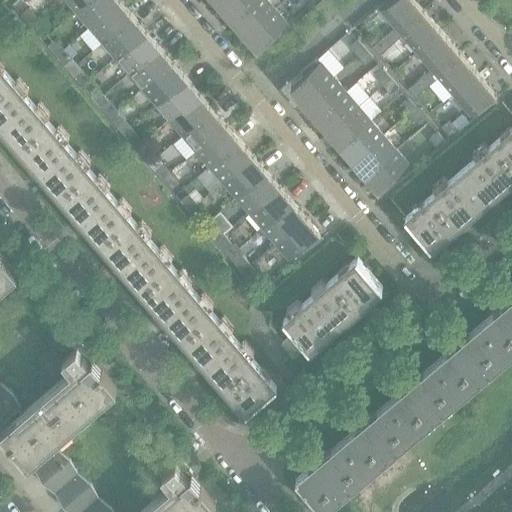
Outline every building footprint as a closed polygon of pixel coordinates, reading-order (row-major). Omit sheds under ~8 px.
[(65,0),(75,10),(86,0),(65,0)] [(88,26),(117,0),(86,0),(75,10),(88,26)] [(102,42),(133,15),(119,0),(117,0),(88,26),(102,42)] [(234,19),(255,0),(225,0),(221,4),(234,19)] [(247,35),(277,10),(267,0),(255,0),(234,19),(247,35)] [(423,9),(415,0),(383,0),(377,6),(398,31),(423,9)] [(37,17),(29,7),(20,14),(29,24),(37,17)] [(416,52),(441,30),(423,9),(398,31),(416,52)] [(274,41),(291,27),(277,10),(247,35),(259,49),(260,48),(272,37),(274,39),(273,40),(274,41)] [(115,58),(146,31),(133,15),(102,42),(115,58)] [(46,27),(37,17),(29,24),(37,34),(46,27)] [(390,45),(400,36),(393,28),(382,37),(390,45)] [(434,73),(459,51),(441,30),(416,52),(434,73)] [(129,73),(160,46),(146,31),(115,58),(129,73)] [(379,55),(390,45),(382,37),(372,46),(379,55)] [(64,48),(55,38),(47,45),(55,55),(64,48)] [(366,48),(357,39),(349,46),(357,56),(366,48)] [(142,88),(173,62),(160,46),(129,73),(142,88)] [(72,58),(64,48),(55,55),(64,65),(72,58)] [(373,57),(366,48),(357,56),(365,64),(373,57)] [(452,94),(477,72),(459,51),(434,73),(452,94)] [(304,101),(333,76),(317,57),(300,71),(301,72),(302,72),(304,74),(292,85),(291,84),(290,85),(304,101)] [(155,104),(186,77),(173,62),(142,88),(155,104)] [(0,84),(10,76),(7,73),(0,64),(0,84)] [(390,77),(382,68),(374,75),(382,84),(390,77)] [(91,79),(82,69),(73,76),(82,86),(91,79)] [(426,87),(436,78),(429,70),(419,79),(426,87)] [(496,94),(477,72),(452,94),(471,115),(495,94),(495,95),(496,94)] [(50,123),(10,76),(0,84),(0,124),(21,148),(50,123)] [(316,115),(346,90),(333,76),(304,101),(316,115)] [(170,121),(201,94),(186,77),(155,104),(170,121)] [(398,86),(390,77),(382,84),(390,94),(398,86)] [(99,89),(91,79),(82,86),(91,96),(99,89)] [(415,97),(426,87),(419,79),(408,88),(415,97)] [(329,130),(358,105),(346,90),(316,115),(329,130)] [(184,138),(215,111),(201,94),(170,121),(184,138)] [(415,106),(408,97),(399,104),(407,113),(415,106)] [(117,110),(109,100),(100,107),(109,117),(117,110)] [(341,144),(371,119),(358,105),(329,130),(341,144)] [(423,115),(415,106),(407,113),(415,123),(423,115)] [(126,120),(117,110),(109,117),(117,127),(126,120)] [(198,153),(228,126),(215,111),(184,138),(198,153)] [(354,159),(383,134),(371,119),(341,144),(354,159)] [(458,130),(449,119),(441,126),(450,137),(458,130)] [(91,170),(50,123),(21,148),(62,196),(91,170)] [(211,169),(242,142),(228,126),(198,153),(211,169)] [(511,126),(494,142),(511,163),(511,126)] [(144,141),(135,131),(127,138),(135,148),(144,141)] [(445,141),(437,131),(429,139),(437,148),(445,141)] [(369,176),(398,151),(383,134),(354,159),(369,176)] [(152,150),(144,141),(135,148),(144,158),(152,150)] [(224,183),(254,156),(242,142),(211,169),(224,183)] [(455,225),(487,199),(511,177),(511,163),(494,142),(430,196),(455,225)] [(381,188),(409,164),(398,151),(369,176),(380,189),(381,188)] [(238,199),(268,173),(254,156),(224,183),(238,199)] [(171,172),(162,162),(154,169),(162,179),(171,172)] [(132,218),(91,170),(62,196),(102,243),(132,218)] [(179,182),(171,172),(162,179),(171,189),(179,182)] [(251,215),(282,188),(268,173),(238,199),(251,215)] [(264,230),(295,204),(282,188),(251,215),(264,230)] [(197,203),(189,193),(180,200),(189,210),(197,203)] [(455,225),(430,196),(405,217),(430,246),(455,225)] [(206,213),(197,203),(189,210),(197,220),(206,213)] [(277,245),(308,218),(295,204),(264,230),(277,245)] [(173,266),(132,218),(102,243),(143,291),(173,266)] [(289,259),(319,234),(320,234),(320,233),(308,218),(277,245),(289,259)] [(224,234),(215,224),(207,231),(215,241),(224,234)] [(232,244),(224,234),(215,241),(224,251),(232,244)] [(0,288),(18,273),(0,252),(0,288)] [(251,265),(242,255),(234,262),(242,272),(251,265)] [(383,286),(372,273),(357,256),(332,278),(358,307),(383,286)] [(259,275),(251,265),(242,272),(251,282),(259,275)] [(213,313),(173,266),(143,291),(184,338),(213,313)] [(308,349),(358,307),(332,278),(283,319),(294,332),(306,345),(308,349)] [(507,355),(511,351),(511,296),(480,323),(507,355)] [(255,361),(213,313),(184,338),(225,386),(255,361)] [(461,394),(507,355),(480,323),(434,362),(461,394)] [(306,345),(294,332),(282,342),(293,356),(306,345)] [(94,358),(81,344),(77,348),(76,347),(63,359),(76,374),(92,359),(94,358)] [(50,446),(117,388),(92,359),(76,374),(26,416),(23,412),(21,413),(3,429),(0,431),(0,432),(28,465),(32,462),(50,446)] [(277,386),(255,361),(225,386),(247,411),(277,386)] [(414,433),(461,394),(434,362),(388,401),(414,433)] [(20,405),(12,391),(0,381),(0,424),(3,429),(21,413),(18,409),(21,406),(20,405)] [(367,473),(414,433),(388,401),(341,441),(367,473)] [(322,510),(367,473),(341,441),(296,479),(322,510)] [(78,472),(70,458),(57,448),(57,447),(53,450),(50,446),(32,462),(35,466),(34,467),(35,468),(47,478),(55,491),(78,472)] [(180,459),(179,460),(176,463),(176,462),(162,474),(175,489),(191,475),(193,473),(180,459)] [(91,482),(78,472),(55,491),(56,492),(68,502),(73,511),(80,511),(99,497),(99,496),(91,482)] [(205,511),(216,503),(191,475),(175,489),(147,511),(205,511)] [(114,511),(112,507),(99,497),(80,511),(114,511)]
